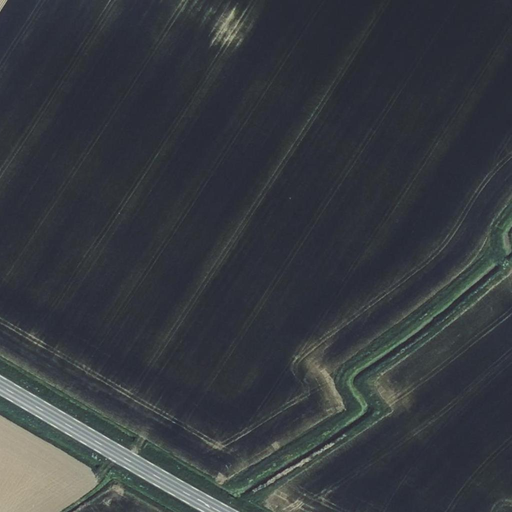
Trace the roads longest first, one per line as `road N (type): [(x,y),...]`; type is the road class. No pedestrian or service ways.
road 1 (track): [(511,211),(497,225),(497,250),(344,371),(347,410),(217,509)]
road 2 (secondary): [(0,384),(221,511)]
